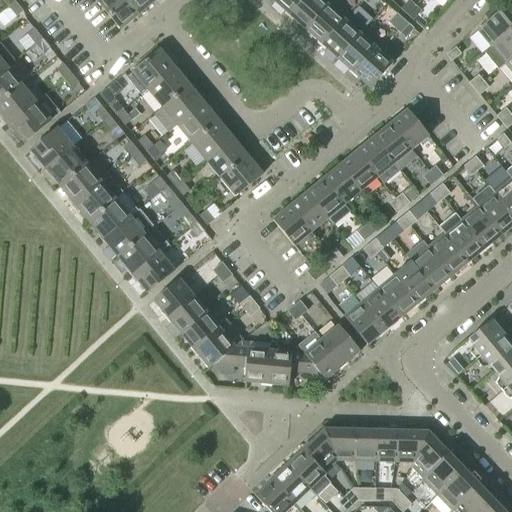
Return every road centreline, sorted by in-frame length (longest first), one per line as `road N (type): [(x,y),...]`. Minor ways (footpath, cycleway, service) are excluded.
road 1 (residential): [(511,475),(417,375),(412,359),(419,342),(499,275)]
road 2 (residential): [(376,110),(223,100),(158,19)]
road 3 (residential): [(240,228),(376,110)]
road 4 (residential): [(376,110),(487,0)]
